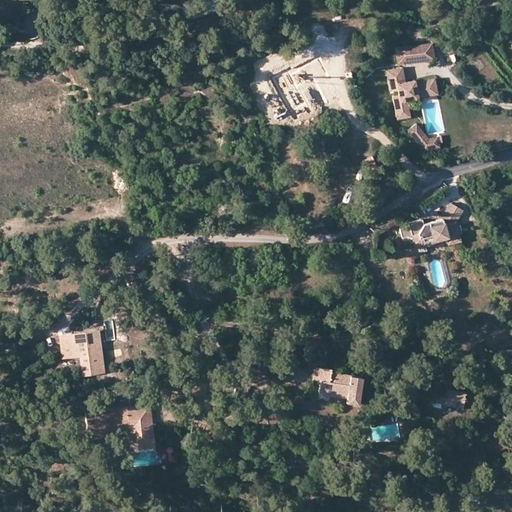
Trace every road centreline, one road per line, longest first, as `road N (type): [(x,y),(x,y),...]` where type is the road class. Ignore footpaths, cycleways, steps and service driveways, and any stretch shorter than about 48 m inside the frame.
road 1 (residential): [(60,322),(152,246),(181,237),(338,234),(432,178),(511,153)]
road 2 (residential): [(0,38),(89,48),(206,25),(261,0)]
